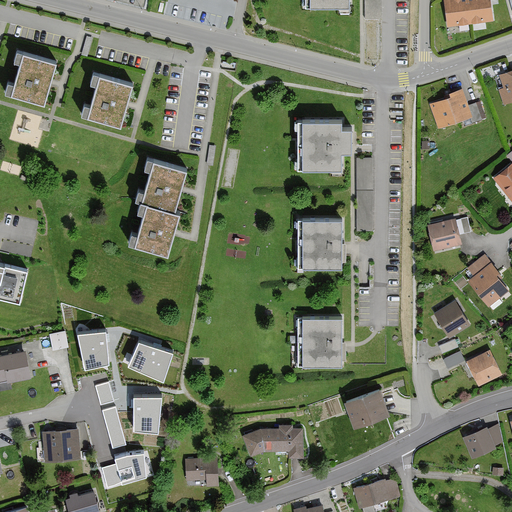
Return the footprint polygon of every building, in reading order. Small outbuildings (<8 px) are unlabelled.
[(302,0),(303,8),(347,9),(347,0),(302,0)] [(380,0),(365,0),(366,21),(382,21),(380,0)] [(494,22),(490,0),(444,0),(449,29),(494,22)] [(93,38),(86,36),(81,56),(88,58),(93,38)] [(47,103),(58,61),(18,50),(16,61),(21,63),(16,82),(9,80),(6,92),(47,103)] [(511,71),(500,76),(504,89),(499,91),(504,105),(511,101),(511,71)] [(123,124),(135,82),(95,72),(92,83),(98,84),(92,104),(86,102),(83,114),(123,124)] [(469,106),(463,89),(451,93),(452,96),(430,104),(440,129),(469,118),(472,125),(483,121),(476,104),(469,106)] [(341,130),(341,122),(297,122),(296,171),(340,171),(340,155),(351,155),(351,130),(341,130)] [(511,152),(507,156),(511,162),(511,164),(494,179),(511,202),(511,152)] [(178,211),(190,169),(151,158),(148,169),(153,171),(148,190),(141,188),(138,200),(143,202),(140,213),(146,214),(141,234),(135,232),(131,245),(171,256),(184,212),(178,211)] [(374,232),(372,159),(356,159),(358,233),(374,232)] [(344,268),(345,219),(300,218),(300,268),(344,268)] [(471,233),(468,218),(457,220),(457,218),(428,224),(434,251),(463,244),(461,235),(471,233)] [(500,274),(484,255),(467,270),(474,277),(468,282),(489,308),(509,291),(496,277),(500,274)] [(1,269),(0,269),(0,297),(21,302),(28,271),(2,265),(1,269)] [(472,325),(456,300),(435,313),(451,338),(472,325)] [(343,368),(344,319),(299,318),(298,368),(343,368)] [(106,329),(77,332),(85,369),(108,364),(106,329)] [(64,332),(50,335),(53,349),(67,346),(64,332)] [(458,348),(455,339),(439,345),(443,354),(458,348)] [(173,352),(139,341),(129,365),(163,380),(173,352)] [(503,376),(491,350),(467,362),(480,387),(503,376)] [(31,378),(26,351),(0,355),(0,381),(9,380),(10,383),(31,378)] [(465,361),(461,352),(445,360),(449,369),(465,361)] [(108,382),(95,385),(101,404),(113,401),(108,382)] [(346,402),(356,428),(392,414),(382,388),(346,402)] [(162,395),(134,395),(134,430),(158,432),(162,395)] [(115,407),(103,411),(113,448),(125,444),(115,407)] [(251,457),(266,452),(290,451),(290,458),(305,458),(305,429),(293,429),(293,425),(281,425),(281,429),(261,429),(243,435),(251,457)] [(502,442),(499,425),(489,429),(488,426),(464,437),(474,458),(498,447),(497,445),(502,442)] [(79,428),(43,432),(46,462),(82,459),(79,428)] [(128,452),(115,456),(117,464),(122,481),(145,474),(144,451),(128,452)] [(220,487),(218,456),(202,457),(202,459),(186,460),(188,481),(208,480),(208,487),(220,487)] [(122,481),(117,464),(102,468),(107,487),(114,486),(122,481)] [(361,509),(400,495),(395,479),(386,482),(385,478),(354,489),(361,509)] [(72,497),(67,499),(70,511),(99,511),(94,492),(79,496),(78,493),(71,495),(72,497)]
